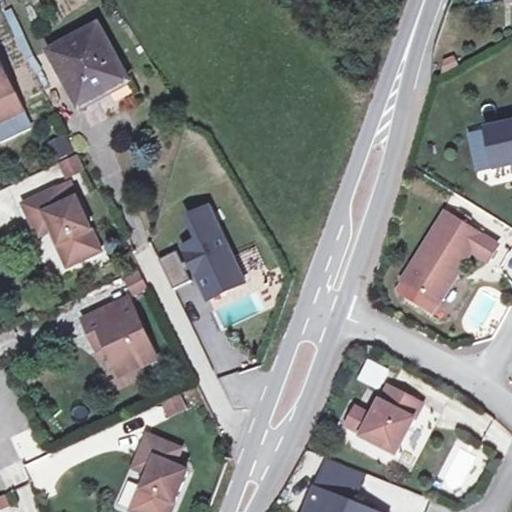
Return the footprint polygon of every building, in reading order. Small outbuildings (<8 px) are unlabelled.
[(133,81),(104,25),(55,51),(83,106),(86,105),(85,102),(128,80),(130,83),(133,81)] [(1,53),(0,53),(0,128),(30,114),(1,53)] [(30,114),(0,128),(0,138),(3,146),(37,130),(30,114)] [(499,171),(511,167),(511,126),(490,132),(499,171)] [(66,135),(50,141),(57,157),(72,151),(66,135)] [(79,155),(57,161),(62,178),(83,172),(79,155)] [(61,193),(29,208),(43,240),(56,235),(58,233),(65,247),(62,248),(73,271),(91,262),(88,256),(102,249),(82,204),(69,210),(61,193)] [(501,245),(483,234),(448,212),(406,280),(440,301),(474,248),(492,260),(501,245)] [(183,254),(209,305),(244,287),(218,236),(207,214),(187,224),(198,247),(183,254)] [(255,248),(237,255),(245,273),(262,265),(255,248)] [(102,249),(88,256),(91,262),(105,256),(102,249)] [(175,258),(158,267),(174,296),(191,287),(175,258)] [(131,295),(146,290),(139,272),(124,277),(131,295)] [(133,303),(87,325),(101,355),(110,350),(120,372),(138,364),(142,373),(160,365),(133,303)] [(138,364),(120,372),(124,381),(142,373),(138,364)] [(392,386),(376,417),(358,408),(350,424),(368,433),(366,436),(399,453),(425,403),(392,386)] [(179,402),(163,410),(169,424),(186,416),(179,402)] [(466,502),(490,455),(457,439),(433,486),(466,502)] [(183,455),(150,441),(136,473),(152,480),(146,494),(143,493),(135,511),(174,511),(189,477),(176,471),(183,455)] [(378,511),(318,488),(308,511),(378,511)]
